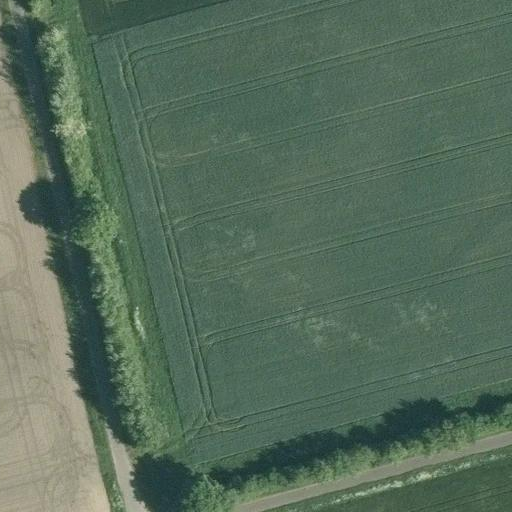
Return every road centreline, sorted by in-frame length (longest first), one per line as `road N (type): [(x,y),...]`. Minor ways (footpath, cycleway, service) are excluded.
road 1 (unclassified): [(17,0),(138,511)]
road 2 (unclassified): [(246,511),(511,440)]
